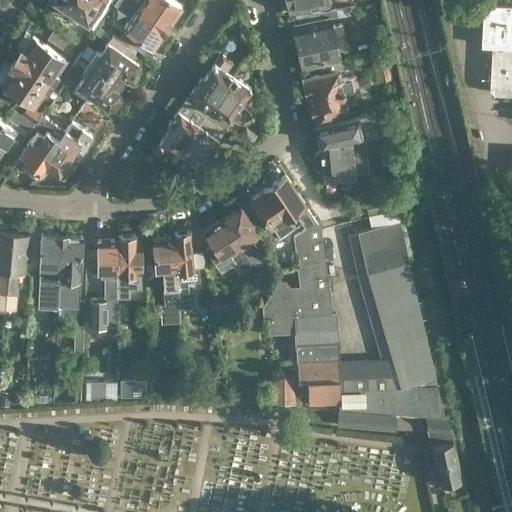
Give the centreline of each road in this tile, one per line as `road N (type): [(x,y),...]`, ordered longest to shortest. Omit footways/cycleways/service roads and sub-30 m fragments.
road 1 (residential): [(257,0),(283,121),(271,147),(189,199),(70,208)]
road 2 (residential): [(70,208),(216,0)]
